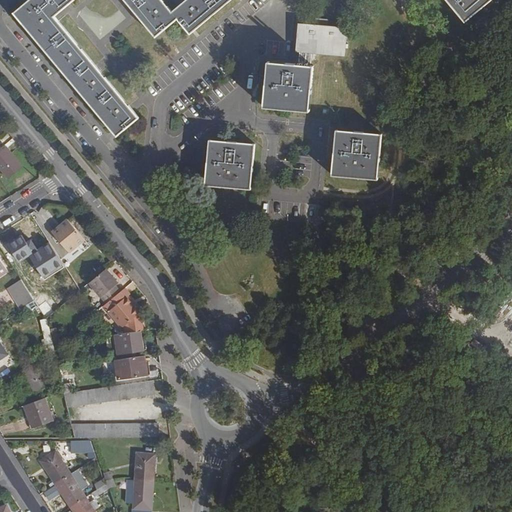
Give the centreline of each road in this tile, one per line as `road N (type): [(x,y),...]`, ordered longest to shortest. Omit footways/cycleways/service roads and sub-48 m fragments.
road 1 (unclassified): [(511,231),(430,306),(304,391)]
road 2 (tertiary): [(193,362),(150,274),(66,176)]
road 3 (residential): [(133,186),(0,24)]
